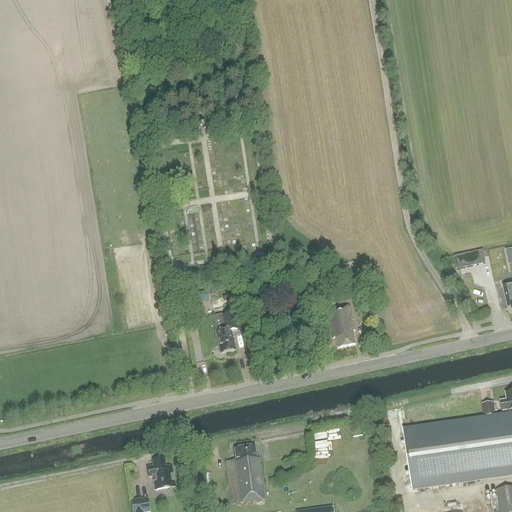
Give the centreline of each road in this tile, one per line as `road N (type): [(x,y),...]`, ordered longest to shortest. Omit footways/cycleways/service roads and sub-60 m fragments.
road 1 (tertiary): [(0,440),(511,334)]
road 2 (track): [(468,343),(413,239),(371,0)]
road 3 (track): [(189,438),(191,448),(0,487)]
